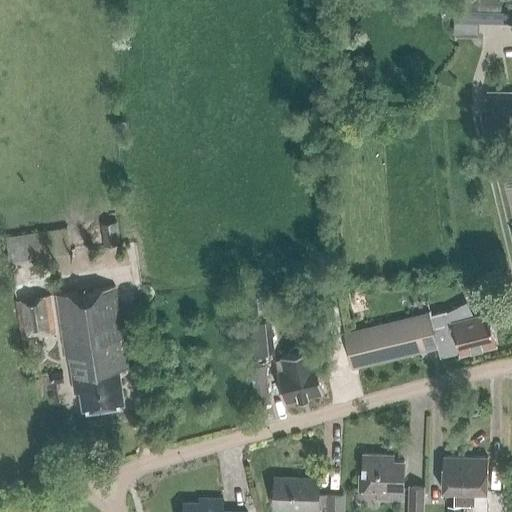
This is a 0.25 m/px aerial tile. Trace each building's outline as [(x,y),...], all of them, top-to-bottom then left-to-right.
[(511,0),(454,0),(454,22),(511,23),(511,0)] [(505,122),(511,121),(511,92),(486,92),(485,127),(505,128),(505,122)] [(118,370),(127,371),(115,289),(57,297),(74,393),(79,392),(82,407),(123,401),(118,370)] [(276,306),(275,290),(265,291),(265,293),(248,295),(250,320),(267,319),(266,307),(276,306)] [(56,335),(50,295),(15,301),(21,341),(56,335)] [(447,311),(429,315),(429,313),(343,334),(351,369),(437,348),(440,357),(459,352),(459,354),(496,345),(488,312),(473,316),(466,301),(447,311)] [(249,354),(253,354),(272,352),(269,318),(267,319),(250,320),(246,320),(249,354)] [(308,397),(307,395),(323,392),(316,362),(310,363),(307,351),(281,357),(283,370),(277,371),(284,401),(299,397),(299,399),(308,397)] [(270,403),(265,365),(250,367),(255,405),(270,403)] [(64,382),(62,372),(50,374),(52,384),(64,382)] [(402,499),(403,461),(392,461),(392,455),(362,454),(362,474),(361,474),(361,489),(376,490),(376,498),(402,499)] [(444,456),(443,492),(454,492),(453,506),(464,506),(465,457),(444,456)] [(484,501),(484,495),(485,457),(465,457),(464,506),(474,506),(474,500),(484,501)] [(341,511),(342,494),(326,494),(326,495),(318,495),(318,479),(274,478),(273,508),(317,509),(317,508),(327,508),(326,511),(341,511)] [(423,511),(424,486),(408,486),(406,511),(423,511)] [(227,511),(221,511),(222,501),(199,499),(199,503),(182,502),(182,511),(227,511)]
